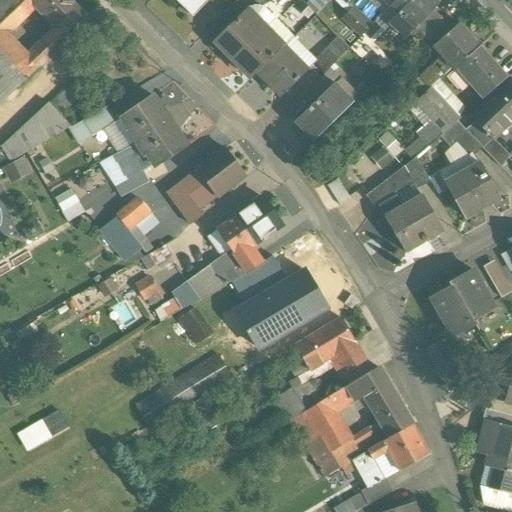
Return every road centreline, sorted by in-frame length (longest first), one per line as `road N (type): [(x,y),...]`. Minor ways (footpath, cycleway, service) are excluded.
road 1 (residential): [(375,301),(271,154),(110,0)]
road 2 (residential): [(375,301),(463,511)]
road 3 (residential): [(511,225),(375,301)]
